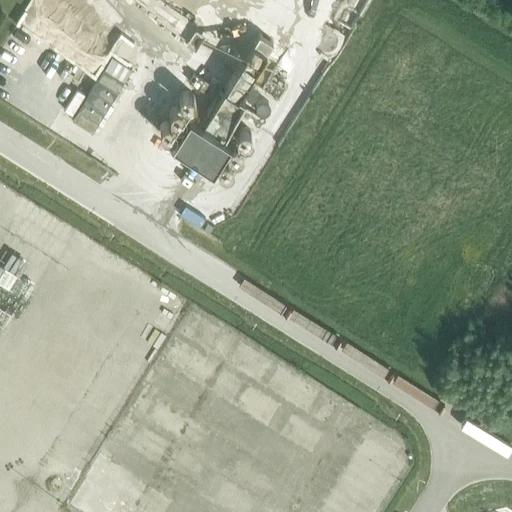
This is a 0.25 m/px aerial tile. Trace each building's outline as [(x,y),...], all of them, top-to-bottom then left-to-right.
[(208,25),(217,5),(206,0),(186,0),(180,12),(208,25)] [(230,9),(242,23),(218,44),(224,50),(217,57),(221,62),(262,26),(239,0),(230,9)] [(111,57),(71,119),(91,131),(130,69),(111,57)] [(171,142),(211,168),(229,141),(188,115),(171,142)] [(168,411),(160,429),(169,433),(177,415),(168,411)] [(142,428),(130,445),(150,459),(162,442),(142,428)] [(277,503),(287,485),(278,480),(268,498),(277,503)]
